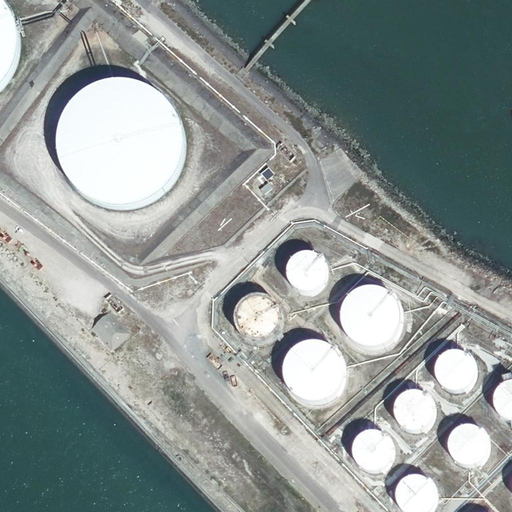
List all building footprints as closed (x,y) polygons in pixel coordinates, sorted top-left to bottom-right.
[(0,0),(0,94),(1,93),(10,83),(17,72),(21,59),(22,46),(20,33),(16,20),(9,9),(0,0)] [(74,187),(82,196),(93,203),(105,209),(118,211),(132,211),(145,208),(157,202),(167,194),(176,184),(182,172),(186,160),(188,147),(186,133),(182,121),(175,109),(166,100),(155,92),(143,87),(130,84),(116,84),(106,86),(96,90),(86,96),(78,103),(71,111),(66,121),(62,131),(60,143),(60,155),(63,166),(67,177),(74,187)] [(310,257),(305,257),(301,257),(294,260),(291,263),(289,266),(287,270),(286,274),(286,281),(288,285),(290,288),(293,291),(295,294),(299,295),(303,296),(307,297),(310,296),(314,295),(318,293),(321,290),(323,287),(325,284),(326,280),(326,273),(325,269),(323,265),(320,262),(317,260),(314,258),(310,257)] [(379,292),(369,291),(364,291),(358,293),(351,298),(347,303),(343,310),(341,316),(341,325),(343,330),(345,336),(348,340),(353,344),(358,347),(366,350),(375,350),(381,349),(386,347),(393,341),(396,336),(400,328),(401,323),(401,317),(399,311),(397,306),(391,299),(384,294),(379,292)] [(263,303),(258,302),(255,302),(251,303),(247,305),(244,308),(241,311),(239,314),(238,318),(237,322),(238,326),(239,330),(240,333),(243,337),(246,339),(250,342),(254,343),(257,343),(262,343),(266,342),(270,340),(272,338),(275,335),(277,331),(278,327),(279,324),(279,320),(278,316),(276,312),(273,308),(271,306),(267,304),(263,303)] [(322,346),(312,345),(303,347),(298,350),(291,355),(288,360),(286,365),(284,373),(284,379),(287,388),(292,395),(298,401),(303,403),(309,404),(315,405),(321,404),(326,402),(331,399),(336,395),(339,391),(342,385),(343,380),(343,374),(343,368),(341,363),(336,355),(331,351),(327,348),(322,346)] [(458,355),(454,355),(451,355),(447,357),(443,359),(440,361),(438,365),(436,368),(435,372),(435,379),(437,383),(439,387),(441,390),(444,392),(448,394),(452,395),(456,396),(460,395),(463,394),(467,392),(470,390),(473,386),(474,382),(475,379),(476,375),(475,371),(474,367),(472,364),(470,361),(466,358),(463,356),(458,355)] [(511,385),(510,386),(506,387),(503,389),(500,392),(498,395),(496,398),(495,402),(495,406),(496,410),(497,413),(499,416),(501,419),(504,422),(508,423),(511,424),(511,385)] [(418,395),(414,394),(410,395),(406,396),(403,398),(400,400),(397,404),(396,407),(395,411),(394,415),(395,419),(396,422),(398,426),(401,429),(404,431),(408,433),(412,434),(415,434),(419,434),(422,433),(426,430),(429,428),(431,425),(433,421),(434,417),(434,414),(434,410),(433,406),(431,403),(428,400),(425,398),(422,396),(418,395)] [(473,429),(468,429),(463,429),(460,431),(456,433),(454,435),(451,438),(450,442),(448,446),(448,450),(449,454),(450,458),(452,461),(455,465),(458,467),(462,469),(466,470),(469,470),(474,469),(477,468),(481,466),(484,463),(486,460),(488,457),(489,453),(489,449),(489,445),(488,441),(486,438),(483,435),(480,432),(477,430),(473,429)] [(377,434),(372,434),(368,434),(364,436),(361,437),(358,440),(356,443),(354,447),(353,450),(353,455),(353,459),(354,462),(357,466),(359,468),(362,471),(365,473),(369,474),(373,474),(376,474),(381,473),(384,471),(388,468),(390,465),(392,462),(393,458),(393,454),(393,450),(392,446),(390,443),(388,440),(384,437),(381,435),(377,434)] [(421,479),(416,479),(412,479),(409,480),(405,482),(402,484),(400,487),(397,491),(396,495),(396,498),(396,502),(397,506),(398,510),(400,511),(431,511),(432,511),(435,508),(436,504),(436,500),(436,496),(435,492),(434,489),(431,486),(428,483),(425,481),(421,479)]
